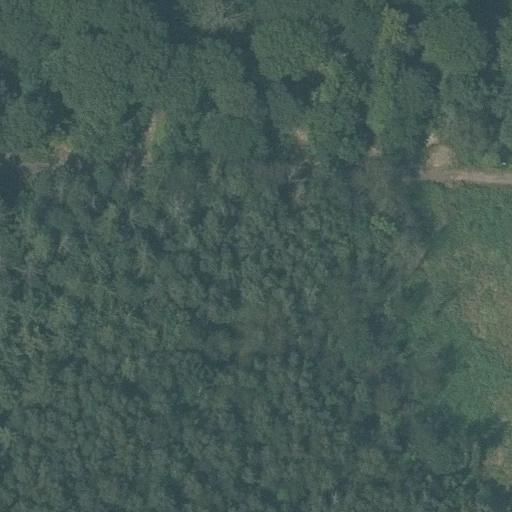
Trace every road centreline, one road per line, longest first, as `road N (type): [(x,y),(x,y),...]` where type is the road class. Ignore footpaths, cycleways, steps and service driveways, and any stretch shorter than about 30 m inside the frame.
road 1 (track): [(0,168),(511,181)]
road 2 (track): [(393,176),(39,511)]
road 3 (track): [(286,0),(269,176)]
road 4 (track): [(393,176),(511,109)]
